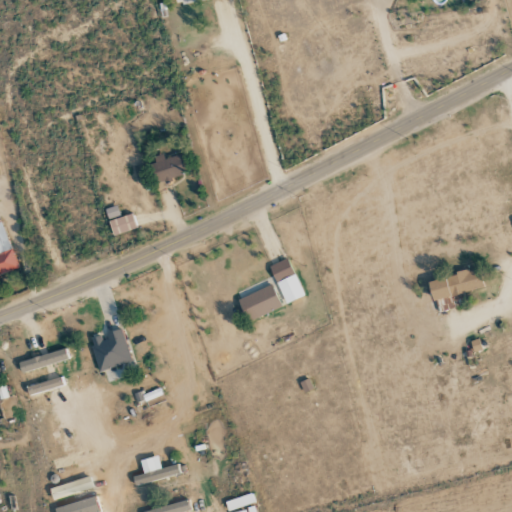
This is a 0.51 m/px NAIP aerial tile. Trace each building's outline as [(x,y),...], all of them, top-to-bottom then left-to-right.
[(152,157),(157,181),(184,176),(181,156),(163,159),(163,155),(152,157)] [(105,210),(108,219),(119,216),(116,206),(105,210)] [(136,228),(132,213),(108,221),(113,236),(136,228)] [(0,274),(18,268),(1,222),(0,222),(0,274)] [(269,266),(286,304),(304,295),(287,258),(269,266)] [(483,289),(479,269),(427,280),(432,300),(483,289)] [(281,306),(272,285),(237,300),(247,321),(281,306)] [(98,371),(131,362),(122,329),(103,334),(103,335),(89,339),(98,371)] [(470,341),(472,351),(480,350),(479,340),(470,341)] [(18,361),(21,371),(70,360),(67,350),(18,361)] [(30,395),(63,385),(61,378),(27,387),(30,395)] [(132,477),(135,486),(180,473),(178,464),(132,477)] [(49,489),(52,501),(93,487),(89,476),(49,489)] [(254,504),(252,494),(225,501),(227,510),(254,504)] [(99,511),(95,496),(54,508),(54,511),(99,511)] [(142,511),(182,511),(191,510),(188,499),(142,511)]
